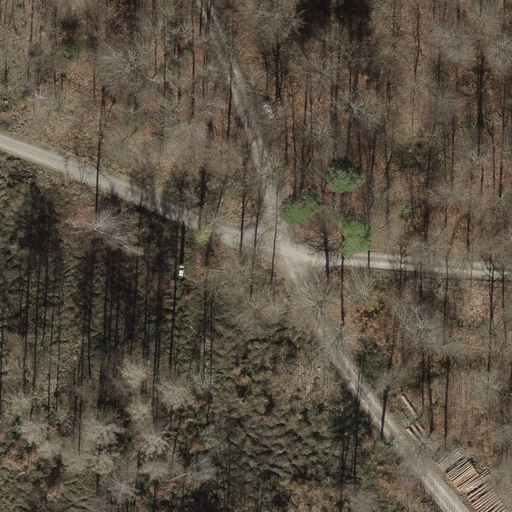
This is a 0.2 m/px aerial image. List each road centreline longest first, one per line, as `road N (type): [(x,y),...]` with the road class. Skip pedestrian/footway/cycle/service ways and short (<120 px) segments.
road 1 (track): [(446,511),(388,435),(294,249),(191,0)]
road 2 (track): [(511,268),(294,249),(0,141)]
